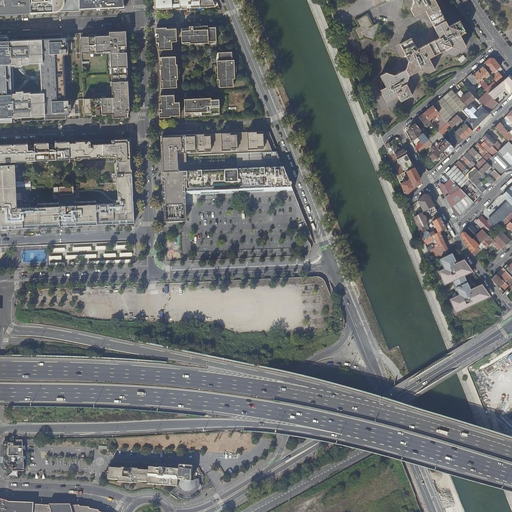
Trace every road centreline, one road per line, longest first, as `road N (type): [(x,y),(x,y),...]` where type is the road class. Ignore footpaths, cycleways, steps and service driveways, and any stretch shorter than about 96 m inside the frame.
road 1 (motorway): [(0,391),(174,397),(364,433)]
road 2 (motorway): [(0,429),(220,423),(364,433)]
road 3 (motorway): [(321,397),(297,381),(13,328),(2,311)]
road 4 (motorway): [(321,397),(175,377),(0,369)]
road 5 (tertiary): [(228,0),(330,263)]
road 6 (motorway): [(511,453),(321,397)]
road 7 (secondary): [(511,325),(350,425)]
road 8 (tertiary): [(350,319),(347,335),(303,366),(291,387),(279,447),(266,467)]
road 9 (tertiary): [(152,275),(330,263)]
road 10 (tertiary): [(255,511),(400,432)]
road 11 (tertiary): [(350,425),(309,423),(300,412),(305,378),(333,362),(374,375)]
road 12 (secondary): [(212,511),(350,425)]
road 13 (motorway): [(364,433),(511,474)]
road 14 (residential): [(149,232),(0,240)]
road 15 (residential): [(0,133),(145,127)]
road 16 (residential): [(0,25),(138,19)]
road 17 (residential): [(395,126),(497,43)]
